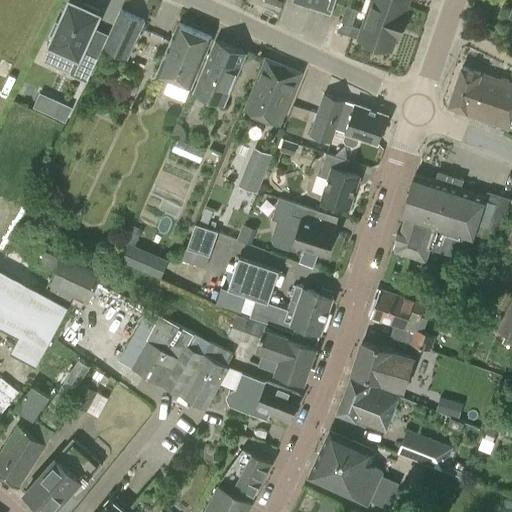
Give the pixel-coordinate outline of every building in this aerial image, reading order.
[(331,14),(335,0),(293,0),(293,1),(331,14)] [(372,0),(368,14),(403,26),(407,14),(404,13),(408,0),(372,0)] [(54,36),(50,45),(78,57),(71,73),(87,80),(102,46),(87,40),(99,14),(96,13),(98,9),(84,3),(82,6),(70,1),(59,24),(56,22),(50,34),(54,36)] [(403,26),(368,14),(363,29),(352,25),(357,9),(346,5),(337,31),(360,39),(360,40),(391,50),(396,36),(399,37),(403,26)] [(127,59),(145,20),(120,10),(102,48),(127,59)] [(179,23),(158,73),(170,78),(164,92),(184,100),(211,37),(179,23)] [(223,104),(246,52),(215,39),(193,91),(223,104)] [(245,108),(279,123),(300,73),(300,72),(266,58),(245,108)] [(462,66),(455,86),(511,105),(511,84),(501,81),(481,74),(481,73),(462,66)] [(511,105),(455,86),(448,105),(468,112),(468,111),(508,125),(511,113),(511,105)] [(378,144),(388,115),(355,103),(324,92),(310,134),(332,141),(339,123),(347,126),(345,133),(346,133),(343,139),(345,143),(353,146),(357,144),(359,138),(378,144)] [(33,105),(66,120),(70,110),(38,95),(33,105)] [(123,117),(126,110),(115,104),(111,111),(123,117)] [(280,150),(293,154),(296,143),(283,139),(280,150)] [(249,160),(268,167),(273,155),(254,147),(249,160)] [(329,178),(322,199),(349,207),(359,176),(346,172),(349,160),(326,153),(319,175),(329,178)] [(397,241),(396,245),(403,248),(427,255),(429,248),(466,260),(486,196),(460,188),(463,179),(438,171),(435,180),(415,173),(400,218),(404,219),(400,232),(396,231),(393,240),(397,241)] [(261,183),(243,175),(238,185),(257,193),(261,183)] [(318,210),(295,203),(279,197),(271,219),(281,222),(275,238),(277,242),(290,246),(293,244),(304,248),(299,262),(313,267),(318,252),(327,255),(335,228),(314,221),(318,210)] [(205,207),(201,219),(208,222),(213,210),(205,207)] [(209,256),(218,231),(196,223),(187,248),(209,256)] [(130,261),(164,276),(172,257),(138,242),(130,261)] [(246,257),(272,263),(275,250),(249,244),(246,257)] [(62,253),(44,289),(69,304),(73,296),(88,303),(98,282),(105,286),(110,276),(103,272),(102,273),(62,253)] [(228,289),(268,303),(279,270),(239,257),(228,289)] [(125,282),(132,267),(119,261),(111,275),(125,282)] [(70,306),(69,304),(44,289),(43,291),(0,268),(0,327),(17,337),(10,352),(37,366),(70,306)] [(291,322),(306,328),(301,342),(316,347),(333,297),(304,286),(304,287),(296,284),(284,320),(291,322)] [(379,289),(371,316),(394,324),(414,331),(410,343),(431,350),(436,335),(423,331),(428,318),(420,315),(424,303),(379,289)] [(511,298),(496,331),(511,339),(511,298)] [(276,371),(304,381),(316,347),(301,342),(291,338),(291,337),(288,336),(289,335),(236,315),(229,336),(258,346),(257,351),(263,353),(259,366),(276,371)] [(156,324),(148,338),(132,366),(206,409),(230,366),(227,365),(234,353),(210,340),(176,322),(171,332),(156,324)] [(391,350),(362,341),(352,373),(403,389),(413,358),(391,351),(391,350)] [(0,474),(18,487),(45,443),(53,431),(67,409),(63,406),(90,365),(79,358),(38,420),(30,432),(18,424),(0,452),(0,474)] [(105,385),(110,378),(97,370),(93,377),(105,385)] [(289,420),(299,395),(266,381),(242,372),(236,388),(229,391),(226,397),(230,405),(267,419),(270,412),(289,420)] [(351,377),(337,413),(386,432),(399,395),(370,385),(351,377)] [(83,383),(71,403),(86,411),(96,416),(102,406),(92,401),(98,391),(83,383)] [(33,385),(18,408),(33,418),(48,396),(33,385)] [(461,405),(441,398),(438,410),(458,417),(461,405)] [(407,428),(397,453),(461,477),(463,472),(446,465),(453,445),(407,428)] [(375,451),(330,431),(309,476),(368,502),(382,471),(369,464),(375,451)] [(24,493),(47,511),(52,511),(85,475),(90,479),(104,464),(73,437),(60,452),(24,493)] [(246,511),(252,500),(272,463),(243,448),(218,482),(207,503),(206,502),(201,511),(246,511)] [(105,503),(107,505),(100,511),(126,511),(110,497),(105,503)] [(331,511),(335,504),(325,499),(319,511),(321,511),(331,511)]
